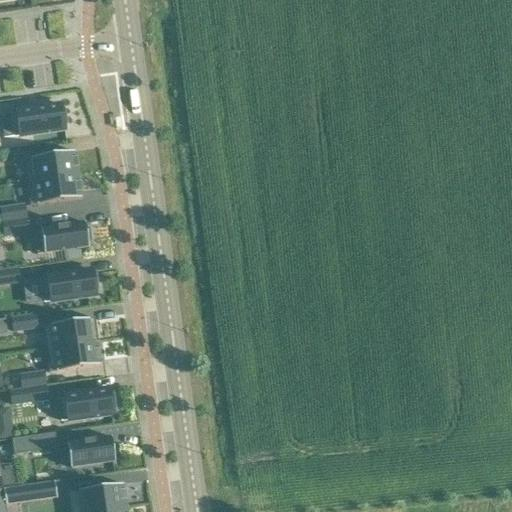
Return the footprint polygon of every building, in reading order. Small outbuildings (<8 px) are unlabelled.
[(68,125),(65,109),(61,110),(61,106),(0,114),(4,139),(64,130),(64,126),(68,125)] [(78,176),(75,152),(23,160),(26,183),(78,176)] [(81,199),(78,176),(26,183),(30,207),(81,199)] [(27,220),(25,206),(0,209),(0,215),(1,223),(27,220)] [(29,233),(27,220),(1,223),(3,237),(29,233)] [(92,243),(90,227),(86,228),(85,224),(33,231),(37,256),(88,248),(88,244),(92,243)] [(0,285),(20,283),(18,270),(0,272),(0,285)] [(99,291),(96,275),(92,275),(92,271),(40,279),(43,303),(95,295),(95,291),(99,291)] [(36,316),(11,320),(13,333),(38,329),(36,316)] [(98,343),(94,319),(42,327),(46,350),(98,343)] [(101,366),(98,343),(46,350),(49,374),(101,366)] [(46,387),(44,373),(19,377),(21,390),(46,387)] [(48,400),(46,387),(21,390),(21,391),(9,393),(11,406),(48,400)] [(116,410),(114,394),(110,394),(109,390),(57,397),(61,422),(113,414),(112,410),(116,410)] [(57,450),(55,434),(11,440),(13,456),(57,450)] [(115,463),(111,438),(66,445),(70,469),(115,463)] [(63,497),(61,482),(3,490),(5,506),(63,497)] [(101,511),(126,508),(123,485),(66,493),(67,495),(69,511),(101,511)]
